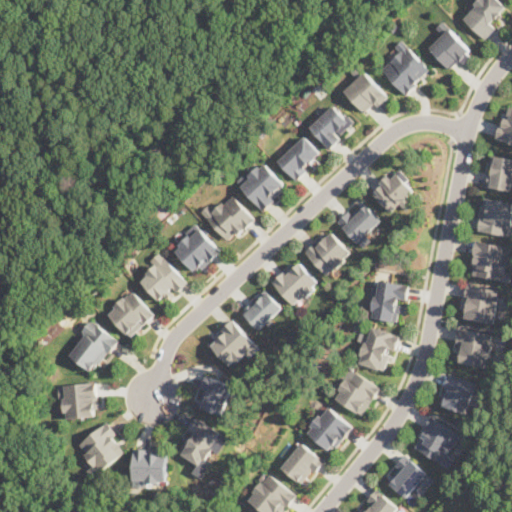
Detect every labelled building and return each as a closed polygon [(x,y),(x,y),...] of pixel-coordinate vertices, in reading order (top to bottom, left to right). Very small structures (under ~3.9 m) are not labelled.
[(502,0),(508,6),(502,12),(503,13),(498,18),(497,19),(496,18),(492,22),(497,27),(486,38),(465,18),(478,5),(475,3),(478,0),(502,0)] [(464,63),(459,59),(451,67),(431,47),(444,34),(437,27),(444,19),(474,49),(470,53),(472,55),(464,63)] [(400,27),(393,32),(389,28),(396,22),(400,27)] [(408,94),(384,68),(402,52),(397,45),(404,39),(431,69),(422,77),(423,78),(418,83),(419,84),(408,94)] [(378,106),(375,103),(365,112),(346,90),(359,78),(352,70),(359,63),(388,96),(378,106)] [(335,104),(346,116),(349,114),(355,120),(341,134),(339,131),(337,133),(342,138),(333,148),(312,126),(335,104)] [(511,105),(511,142),(496,137),(500,123),(503,124),(510,105),(511,105)] [(268,131),(262,137),(258,133),(265,127),(268,131)] [(298,179),(280,160),(306,135),(322,152),(316,157),(316,158),(307,167),(308,169),(298,179)] [(246,151),(240,155),(237,150),(242,146),(246,151)] [(511,190),(486,185),(488,170),(493,171),(494,166),(490,166),(492,154),(511,157),(511,190)] [(267,162),(285,182),(281,186),(284,189),(275,197),(277,200),(266,210),(243,185),(252,177),(249,174),(260,164),(262,167),(267,162)] [(401,168),(410,179),(408,181),(416,189),(408,196),(415,204),(408,210),(401,203),(392,211),(388,207),(387,208),(384,205),(386,204),(373,190),(389,174),(392,177),(401,168)] [(257,218),(241,234),(237,231),(229,239),(202,211),(209,204),(214,209),(223,201),(225,203),(234,194),(257,218)] [(511,227),(509,235),(478,229),(481,215),(482,215),(485,198),(511,202),(511,227)] [(366,202),(382,220),(367,234),(372,240),(364,247),(346,227),(345,228),(338,221),(350,210),(353,213),(366,202)] [(196,223),(201,228),(201,227),(223,251),(203,269),(200,265),(195,270),(178,250),(182,246),(180,243),(188,236),(186,233),(196,223)] [(51,228),(50,242),(17,241),(17,228),(51,228)] [(333,231),(351,252),(346,257),(347,259),(334,271),(332,269),(327,273),(307,251),(326,234),(328,236),(333,231)] [(511,271),(511,282),(474,275),(477,255),(475,254),(477,240),(511,245),(507,271),(511,271)] [(178,292),(174,287),(171,290),(173,293),(168,298),(165,295),(160,299),(143,280),(149,274),(147,272),(156,264),(151,259),(160,251),(189,282),(178,292)] [(302,260),(321,280),(315,286),(317,288),(307,298),(304,295),(296,304),(274,281),(293,263),(296,266),(302,260)] [(381,279),(410,285),(408,299),(400,298),(399,305),(402,305),(401,313),(400,313),(398,321),(372,316),(375,298),(370,297),(371,286),(380,283),(381,279)] [(497,323),(466,317),(467,310),(463,310),(468,284),(499,290),(498,295),(500,295),(499,300),(501,300),(497,323)] [(267,289),(284,307),(260,329),(250,318),(248,320),(242,313),(255,301),(257,303),(260,300),(257,298),(267,289)] [(156,314),(132,336),(111,313),(117,307),(115,306),(128,293),(131,294),(135,291),(156,314)] [(260,348),(250,356),(247,353),(238,361),(236,359),(231,364),(213,343),(227,331),(224,328),(235,318),(256,341),(255,342),(260,348)] [(111,352),(109,351),(99,364),(98,363),(92,370),(72,354),(87,334),(83,331),(91,320),(95,321),(120,340),(111,352)] [(396,349),(391,347),(389,353),(391,353),(385,369),(362,361),(364,355),(362,355),(367,340),(369,341),(375,325),(397,333),(397,334),(401,336),(396,349)] [(494,344),(492,357),(490,357),(488,365),(456,359),(458,349),(459,349),(461,341),(458,341),(460,326),(493,333),(491,343),(494,344)] [(348,365),(382,386),(375,399),(373,397),(363,414),(337,398),(342,390),(340,389),(346,379),(341,375),(348,365)] [(468,411),(441,402),(446,388),(444,387),(449,372),(478,382),(468,411)] [(223,414),(199,405),(205,389),(202,388),(207,373),(234,384),(223,414)] [(101,408),(96,409),(97,415),(70,419),(69,411),(66,412),(65,400),(61,400),(59,385),(97,380),(101,408)] [(331,407),(355,426),(345,438),(344,437),(337,447),(334,445),(330,449),(310,432),(314,427),(312,425),(320,415),(321,414),(323,416),(331,407)] [(455,460),(450,467),(416,446),(426,429),(424,428),(432,415),(463,433),(449,456),(455,460)] [(223,432),(213,446),(215,448),(208,460),(205,458),(201,464),(180,450),(190,435),(193,437),(196,433),(189,428),(198,416),(223,432)] [(126,451),(95,478),(88,470),(95,464),(86,453),(88,452),(81,444),(108,421),(119,433),(115,436),(120,442),(119,442),(126,451)] [(316,473),(312,469),(303,482),(284,467),(303,442),(326,460),(316,473)] [(169,454),(168,480),(162,480),(162,483),(149,483),(149,486),(135,486),(135,447),(149,448),(149,453),(163,453),(163,454),(169,454)] [(435,480),(429,487),(422,481),(409,497),(389,481),(400,468),(397,465),(407,453),(430,472),(428,474),(435,480)] [(271,473),(298,495),(290,506),(287,504),(281,511),(277,511),(276,511),(275,511),(266,511),(252,501),(251,500),(256,493),(255,491),(263,480),(265,481),(271,473)] [(378,488),(400,507),(396,511),(362,511),(365,509),(368,511),(368,509),(370,507),(371,507),(373,505),(374,506),(375,505),(368,499),(378,488)]
